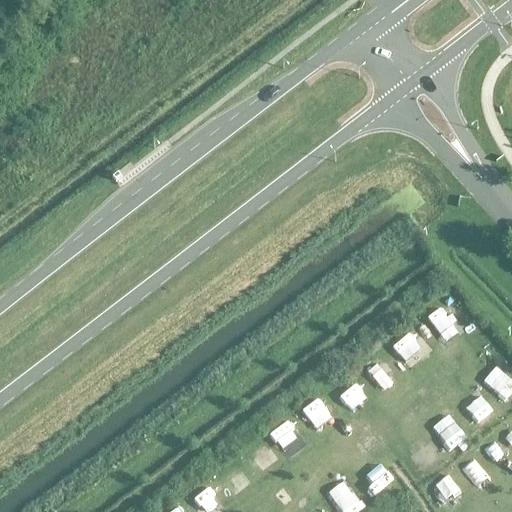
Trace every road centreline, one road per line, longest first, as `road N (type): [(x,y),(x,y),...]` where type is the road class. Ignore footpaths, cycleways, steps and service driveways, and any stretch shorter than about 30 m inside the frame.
road 1 (primary): [(0,400),(394,93)]
road 2 (primary): [(365,29),(0,308)]
